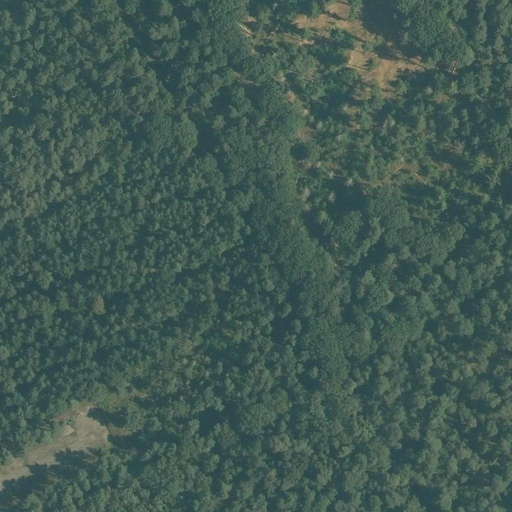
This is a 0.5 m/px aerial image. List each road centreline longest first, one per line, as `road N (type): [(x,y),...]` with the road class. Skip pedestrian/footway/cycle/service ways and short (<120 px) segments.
road 1 (track): [(112,0),(420,511)]
road 2 (track): [(511,273),(335,370)]
